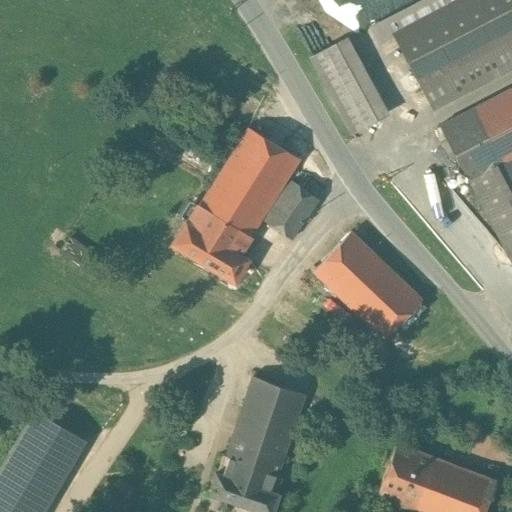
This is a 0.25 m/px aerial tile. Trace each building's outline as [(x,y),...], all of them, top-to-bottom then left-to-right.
[(391,34),(455,0),(426,0),(376,26),(384,41),(393,37),(391,34)] [(511,0),(455,0),(391,34),(393,37),(419,86),(420,86),(511,37),(511,0)] [(511,67),(511,37),(420,86),(433,109),(511,67)] [(333,46),(311,57),(350,130),(369,119),(333,46)] [(468,180),(469,179),(511,156),(511,87),(439,125),(468,180)] [(248,129),(186,224),(237,255),(298,159),(248,129)] [(511,156),(469,179),(511,261),(511,156)] [(511,280),(511,272),(449,177),(416,199),(482,300),(511,280)] [(291,181),(263,221),(290,239),(318,200),(291,181)] [(186,224),(185,224),(172,244),(233,281),(246,260),(237,255),(186,224)] [(421,299),(351,231),(313,272),(352,309),(383,339),(398,323),(421,299)] [(69,239),(59,252),(84,269),(94,256),(69,239)] [(421,299),(398,323),(413,338),(436,313),(421,299)] [(304,394),(251,376),(225,455),(277,475),(277,474),(304,394)] [(43,511),(86,441),(34,410),(0,466),(0,511),(43,511)] [(481,511),(494,481),(418,452),(419,451),(396,442),(376,495),(418,511),(481,511)] [(225,455),(223,455),(216,472),(275,494),(282,476),(277,474),(277,475),(225,455)] [(275,494),(216,472),(215,471),(207,493),(258,511),(272,511),(278,495),(275,494)]
